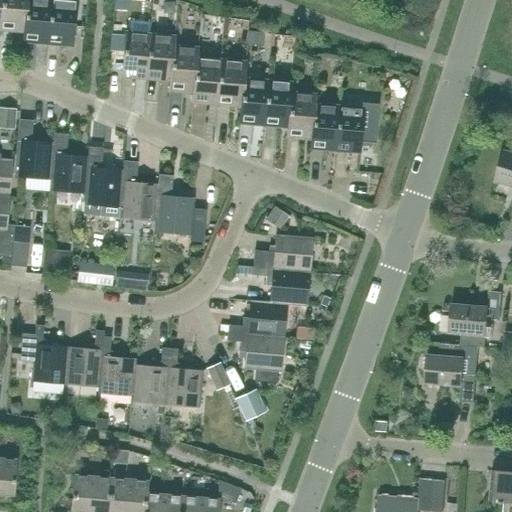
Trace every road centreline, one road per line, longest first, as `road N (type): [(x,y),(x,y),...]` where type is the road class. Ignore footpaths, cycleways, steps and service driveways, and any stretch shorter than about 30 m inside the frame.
road 1 (residential): [(0,287),(138,308),(180,302),(206,282),(254,180)]
road 2 (residential): [(254,180),(44,87),(0,80)]
road 3 (unclassified): [(403,233),(484,0)]
road 4 (unclassified): [(330,444),(403,233)]
road 5 (residential): [(403,233),(254,180)]
road 6 (residential): [(472,458),(330,444)]
